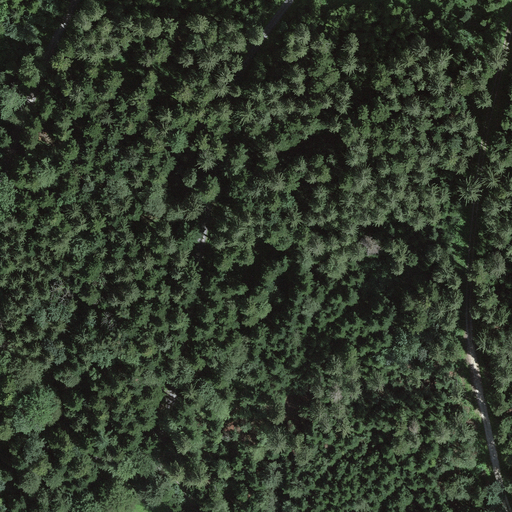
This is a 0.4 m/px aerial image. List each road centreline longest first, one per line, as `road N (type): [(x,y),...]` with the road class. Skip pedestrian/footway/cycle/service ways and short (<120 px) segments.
road 1 (track): [(0,345),(20,357),(98,459),(133,466),(151,457),(164,434),(227,104),(250,52),(289,0)]
road 2 (track): [(509,511),(466,295),(485,122),(511,16)]
road 3 (track): [(74,0),(0,182)]
